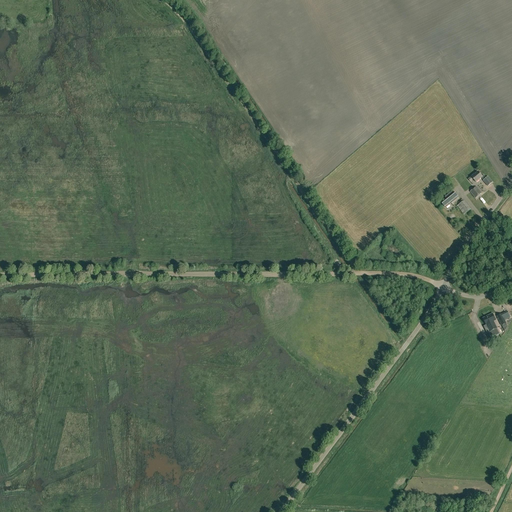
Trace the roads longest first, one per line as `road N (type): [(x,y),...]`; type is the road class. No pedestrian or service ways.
road 1 (track): [(358,273),(0,275)]
road 2 (track): [(358,273),(165,0)]
road 3 (unclassified): [(281,511),(443,286)]
road 4 (unclassified): [(443,286),(511,182)]
